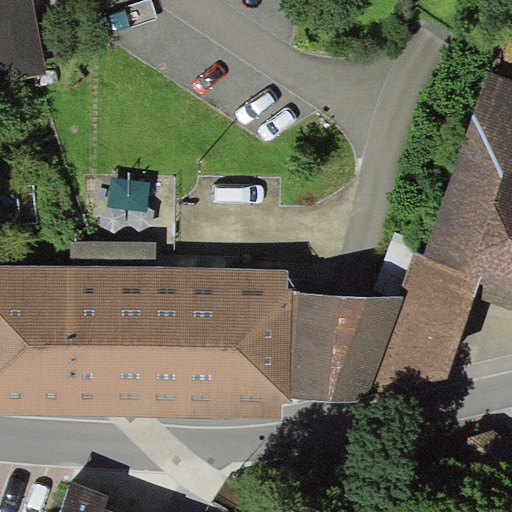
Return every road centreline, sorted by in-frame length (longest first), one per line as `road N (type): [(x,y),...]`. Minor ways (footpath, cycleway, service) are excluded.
road 1 (residential): [(511,375),(281,442),(132,445),(0,425)]
road 2 (unknown): [(333,427),(344,103),(312,61),(241,17),(191,0)]
